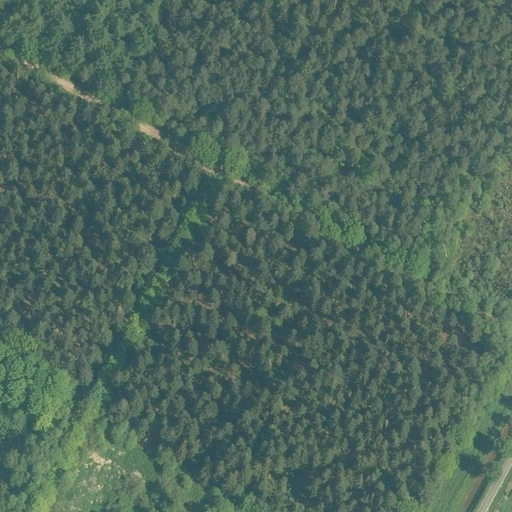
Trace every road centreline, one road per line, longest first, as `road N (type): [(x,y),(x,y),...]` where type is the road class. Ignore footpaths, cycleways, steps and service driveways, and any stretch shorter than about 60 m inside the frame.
road 1 (track): [(0,49),(511,333)]
road 2 (track): [(449,511),(511,394)]
